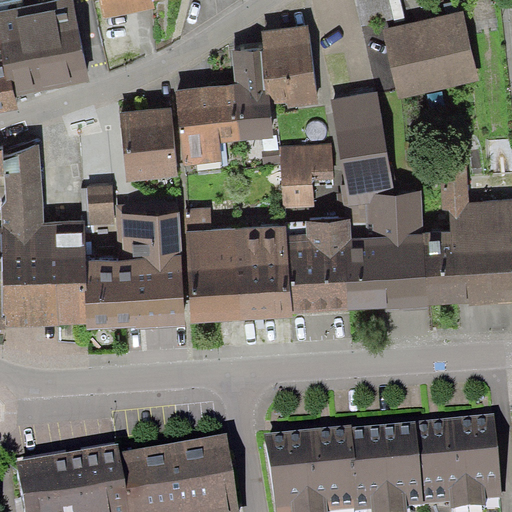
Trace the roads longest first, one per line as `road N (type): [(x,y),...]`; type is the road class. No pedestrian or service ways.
road 1 (residential): [(0,127),(83,101),(277,0)]
road 2 (residential): [(511,355),(238,371)]
road 3 (residential): [(238,371),(55,384),(0,371)]
road 4 (unknown): [(505,511),(498,356)]
road 5 (residential): [(238,371),(259,511)]
